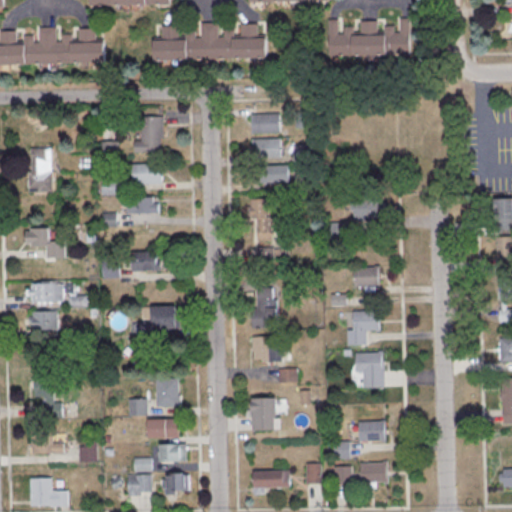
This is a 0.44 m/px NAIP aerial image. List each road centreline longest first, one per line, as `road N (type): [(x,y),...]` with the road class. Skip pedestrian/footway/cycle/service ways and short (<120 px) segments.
road 1 (residential): [(218,511),(208,93)]
road 2 (residential): [(448,511),(441,203)]
road 3 (residential): [(0,97),(282,90)]
